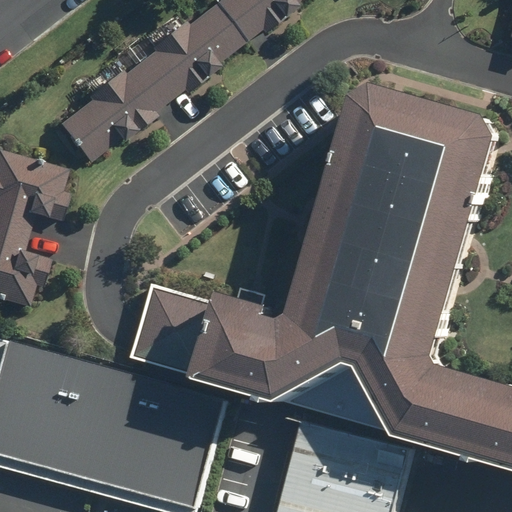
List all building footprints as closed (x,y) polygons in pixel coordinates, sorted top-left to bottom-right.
[(190,101),(226,74),(222,68),(259,41),(263,47),(326,0),(219,0),(180,29),(170,15),(82,80),(97,100),(64,124),(93,163),(116,146),(121,153),(162,122),(158,115),(185,95),(190,101)] [(511,390),(441,369),(436,359),(498,142),(486,119),(397,95),(375,89),(355,100),(326,200),(311,250),(292,319),(282,324),(267,320),(270,311),(263,309),(266,297),(256,294),(242,290),(239,301),(221,297),(219,305),(154,286),(133,360),(196,378),(195,382),(279,407),(348,369),(359,372),(398,441),(511,473),(511,390)] [(23,249),(33,215),(33,212),(60,219),(68,191),(56,188),(61,170),(0,152),(0,301),(28,310),(33,291),(39,293),(49,257),(23,249)] [(205,511),(234,395),(0,338),(0,467),(186,511),(205,511)] [(283,511),(398,511),(414,451),(307,423),(283,511)]
